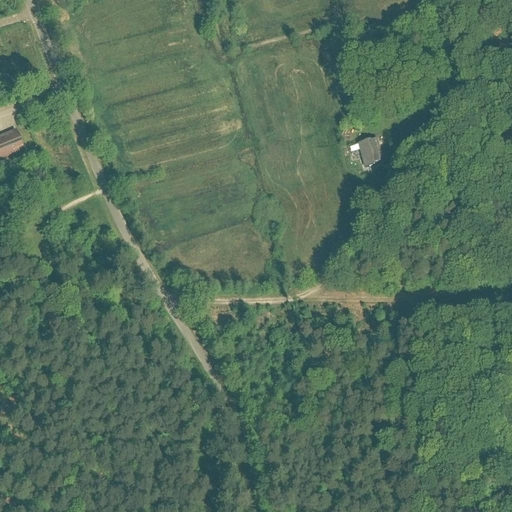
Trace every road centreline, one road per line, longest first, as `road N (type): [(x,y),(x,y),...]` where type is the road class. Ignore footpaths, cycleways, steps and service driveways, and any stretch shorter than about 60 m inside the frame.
road 1 (unclassified): [(252,511),(233,416),(117,217),(28,0)]
road 2 (track): [(294,299),(328,278),(458,120),(463,91),(441,0)]
road 3 (track): [(511,298),(319,298)]
road 4 (track): [(319,298),(165,301)]
